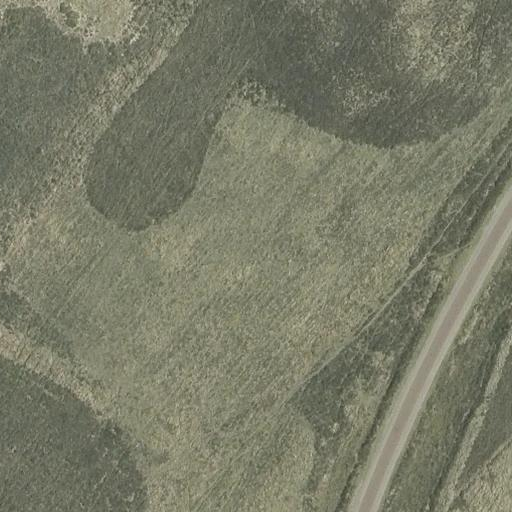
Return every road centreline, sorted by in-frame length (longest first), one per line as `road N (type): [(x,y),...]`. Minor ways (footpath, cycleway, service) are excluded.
road 1 (track): [(189,511),(417,267),(511,141)]
road 2 (tertiary): [(364,511),(458,301),(511,210)]
